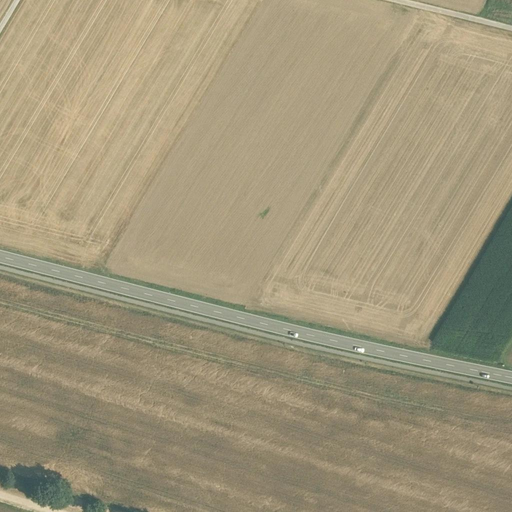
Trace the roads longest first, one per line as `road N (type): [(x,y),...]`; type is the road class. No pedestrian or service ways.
road 1 (secondary): [(511,380),(0,258)]
road 2 (track): [(386,0),(511,30)]
